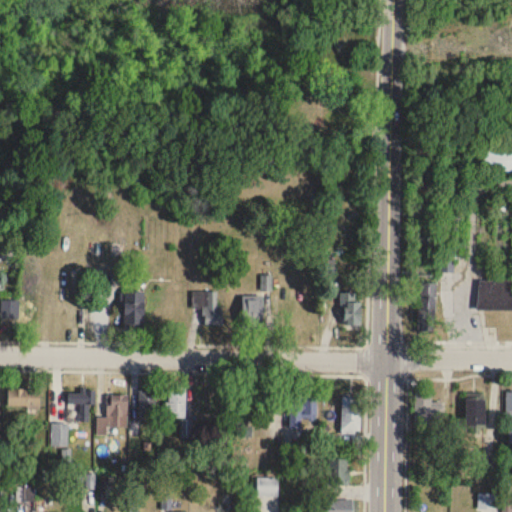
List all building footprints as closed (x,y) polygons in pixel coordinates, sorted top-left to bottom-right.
[(511,141),(483,142),(483,172),(511,171),(511,141)] [(444,205),(468,205),(468,152),(444,152),(444,205)] [(418,263),(423,277),(436,272),(431,259),(418,263)] [(511,281),(480,281),(480,310),(511,309),(511,281)] [(436,284),(419,284),(419,332),(436,332),(436,284)] [(144,292),(123,292),(122,328),(143,329),(144,292)] [(222,307),(217,307),(217,292),(194,292),(194,312),(203,312),(203,325),(222,325),(222,307)] [(361,326),(361,294),(342,294),(342,326),(361,326)] [(263,296),(242,296),(242,332),(263,332),(263,296)] [(40,391),(7,391),(7,407),(40,407),(40,391)] [(90,422),(93,393),(69,391),(67,407),(79,408),(78,421),(90,422)] [(156,391),(139,391),(139,419),(156,419),(156,391)] [(185,393),(166,393),(166,418),(185,418),(185,393)] [(414,393),(414,429),(444,429),(444,403),(431,403),(431,393),(414,393)] [(127,396),(107,395),(107,419),(97,418),(97,436),(108,436),(108,428),(126,429),(127,396)] [(342,434),(361,434),(361,397),(342,397),(342,434)] [(288,407),(288,429),(301,429),(301,419),(316,419),(316,399),(302,399),(302,407),(288,407)] [(485,400),(464,400),(464,427),(485,427),(485,400)] [(328,460),(328,484),(348,484),(348,460),(328,460)] [(278,478),(257,478),(257,496),(278,496),(278,478)] [(326,511),(352,511),(353,500),(326,500),(326,511)]
